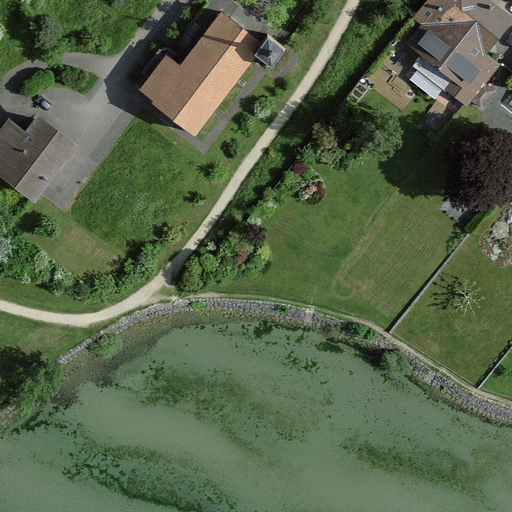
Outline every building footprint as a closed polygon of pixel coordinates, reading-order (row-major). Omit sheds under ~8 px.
[(453,19),(428,0),(414,19),(423,26),(408,45),(422,56),(413,68),(466,109),(500,65),(487,55),(449,25),(453,19)] [(428,0),(453,19),(449,25),(487,55),(511,23),(511,15),(491,0),(428,0)] [(143,93),(153,100),(151,103),(200,139),(259,58),(270,66),(283,47),(264,33),(259,40),(244,28),(219,10),(179,64),(163,53),(146,77),(152,82),(143,93)] [(495,94),(488,88),(475,104),(482,110),(495,94)] [(25,134),(8,121),(0,130),(0,171),(36,200),(77,147),(38,117),(25,134)] [(69,205),(101,151),(82,140),(50,194),(69,205)]
